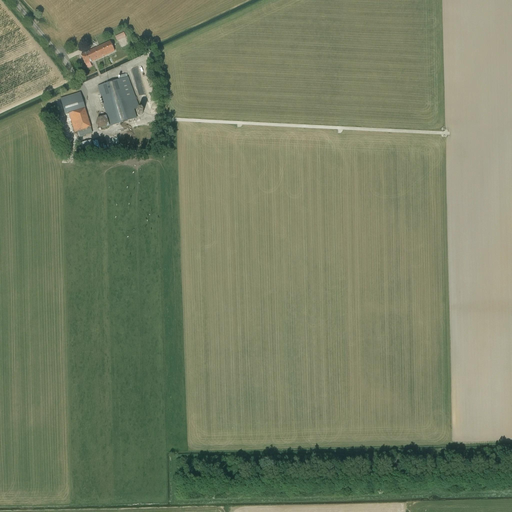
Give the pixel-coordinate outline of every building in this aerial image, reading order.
[(124,33),(115,36),(117,41),(126,37),(124,33)] [(110,42),(81,55),(85,65),(115,51),(110,42)] [(131,89),(127,78),(98,86),(110,126),(136,118),(133,109),(137,108),(131,89)] [(107,126),(105,116),(95,118),(97,127),(99,127),(98,124),(101,123),(102,125),(105,124),(105,126),(107,126)] [(91,140),(79,143),(81,153),(93,150),(91,140)]
